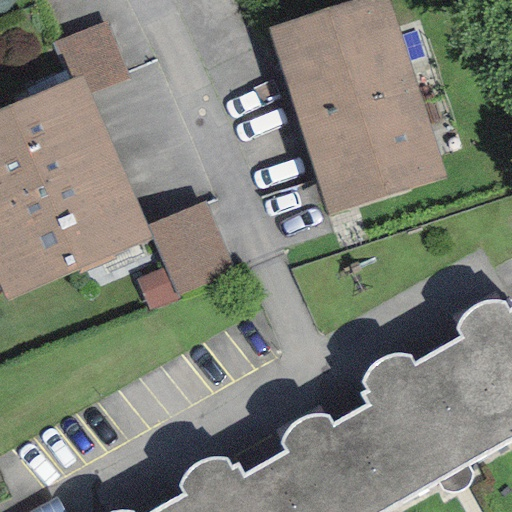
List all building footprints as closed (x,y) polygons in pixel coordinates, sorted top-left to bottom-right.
[(388,0),(357,0),(267,29),(327,217),(446,178),(388,0)] [(106,22),(55,42),(70,80),(81,76),(89,93),(127,78),(106,22)] [(70,80),(0,109),(0,283),(7,301),(152,239),(147,225),(89,93),(81,76),(70,80)] [(147,225),(152,239),(164,268),(177,300),(235,277),(206,202),(147,225)] [(177,300),(164,268),(135,280),(149,311),(177,300)] [(457,332),(461,339),(413,366),(408,357),(402,356),(394,356),(383,359),(374,363),(368,368),(366,373),(361,381),(362,385),(366,392),(362,395),(369,407),(332,427),(328,418),(322,417),(313,417),(302,421),(294,425),(288,430),(285,435),(280,443),(282,447),(285,454),(245,477),(238,466),(232,469),(231,470),(227,460),(221,460),(212,460),(201,463),(193,467),(187,472),(184,477),(179,485),(180,489),(184,496),(156,511),(381,511),(436,482),(466,464),(511,438),(511,309),(508,312),(503,303),(497,302),(489,302),(478,305),(469,310),(463,315),(460,320),(456,328),(457,332)] [(471,475),(466,464),(436,482),(440,488),(444,492),(448,493),(454,493),(461,492),(464,490),(469,483),(471,479),(471,475)]
